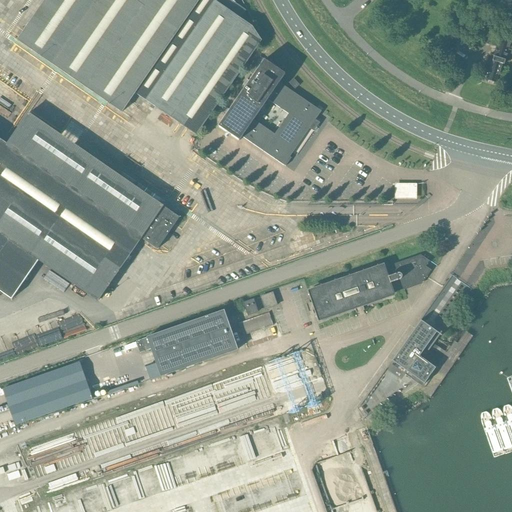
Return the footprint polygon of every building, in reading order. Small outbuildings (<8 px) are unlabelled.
[(44,0),(17,41),(121,113),(135,93),(196,136),(262,41),(252,27),(241,19),(246,11),(231,0),(214,0),(213,0),(44,0)] [(495,31),(489,29),(485,44),(496,47),(494,56),(490,54),(486,67),(490,68),(486,79),(495,82),(498,75),(501,64),(504,65),(505,61),(508,62),(511,49),(511,40),(494,35),(495,31)] [(318,116),(321,111),(279,83),(285,74),(264,60),(218,127),(239,141),(242,137),(284,166),(284,165),(285,166),(291,158),(290,157),(309,129),(315,120),(318,116)] [(293,79),(289,83),(295,89),(299,85),(293,79)] [(0,291),(12,300),(38,261),(98,302),(141,239),(157,250),(179,218),(163,207),(28,113),(7,144),(0,139),(0,291)] [(394,184),(394,200),(416,200),(416,184),(394,184)] [(423,282),(431,270),(426,267),(429,261),(420,255),(394,264),(390,269),(393,275),(388,277),(384,264),(307,290),(318,322),(395,296),(390,283),(395,281),(397,288),(403,289),(404,289),(404,290),(423,284),(422,282),(423,282)] [(260,297),(265,310),(278,306),(273,292),(260,297)] [(243,303),(248,316),(258,312),(254,299),(243,303)] [(147,337),(135,341),(135,342),(140,353),(151,349),(156,364),(160,377),(238,350),(224,310),(146,337),(147,337)] [(269,313),(238,323),(242,336),(273,325),(269,313)] [(437,332),(420,320),(420,321),(392,361),(423,384),(424,384),(428,378),(431,374),(435,368),(422,359),(419,357),(437,332)]
